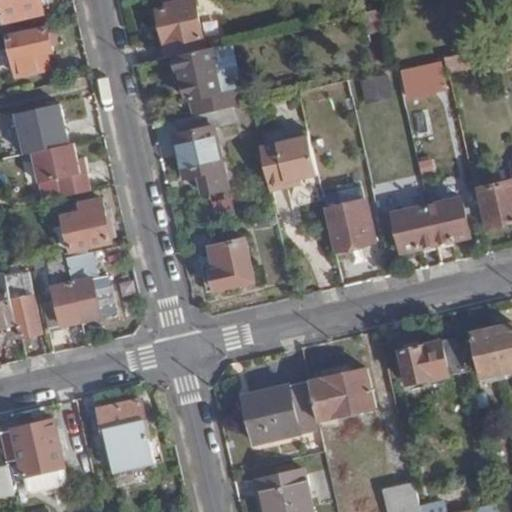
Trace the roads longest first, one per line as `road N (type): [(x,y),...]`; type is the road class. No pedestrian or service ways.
road 1 (residential): [(97,0),(179,351)]
road 2 (residential): [(179,351),(511,274)]
road 3 (residential): [(0,392),(179,351)]
road 4 (residential): [(179,351),(216,511)]
